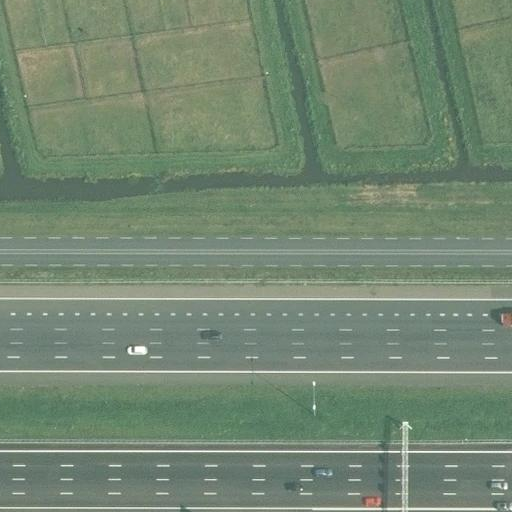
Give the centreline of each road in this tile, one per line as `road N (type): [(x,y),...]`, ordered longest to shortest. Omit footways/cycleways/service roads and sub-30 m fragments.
road 1 (motorway): [(511,345),(0,344)]
road 2 (motorway): [(0,480),(511,481)]
road 3 (secondary): [(0,253),(511,254)]
